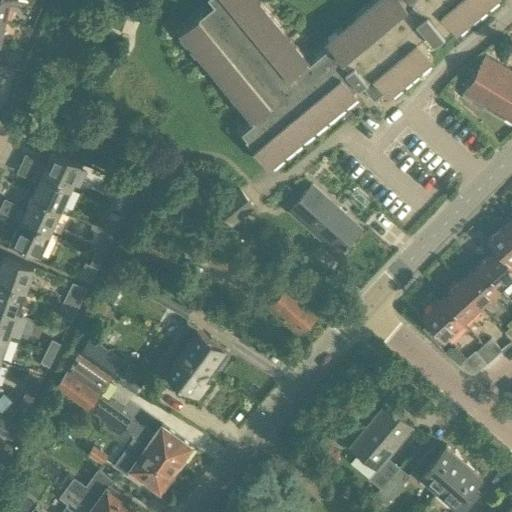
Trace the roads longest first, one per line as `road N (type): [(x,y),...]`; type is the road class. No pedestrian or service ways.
road 1 (tertiary): [(197,511),(286,395),(368,307)]
road 2 (tertiary): [(368,307),(511,156)]
road 3 (residential): [(468,400),(368,307)]
